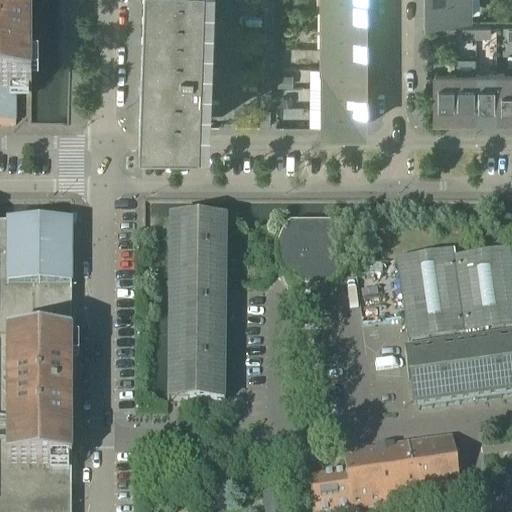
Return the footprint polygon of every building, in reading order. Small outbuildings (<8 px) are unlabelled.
[(0,0),(0,127),(15,127),(15,96),(31,96),(30,0),(0,0)] [(142,0),(139,127),(198,127),(199,125),(201,64),(211,64),(212,43),(201,42),(202,0),(142,0)] [(263,0),(263,25),(273,25),(273,0),(263,0)] [(321,0),(321,11),(365,11),(365,8),(365,0),(321,0)] [(468,0),(425,0),(425,16),(427,16),(427,15),(469,15),(468,0)] [(321,11),(321,30),(365,30),(365,28),(365,12),(365,11),(321,11)] [(455,27),(441,27),(441,37),(455,37),(455,27)] [(461,37),(476,37),(476,27),(461,27),(461,37)] [(476,27),(476,37),(490,37),(490,27),(476,27)] [(321,30),(321,49),(365,49),(365,47),(365,31),(365,30),(321,30)] [(262,63),(272,64),(273,35),(263,35),(262,63)] [(321,49),(321,69),(365,69),(365,66),(365,50),(365,49),(321,49)] [(321,69),(321,88),(365,88),(365,85),(365,69),(321,69)] [(261,102),(271,102),(272,73),(261,73),(261,102)] [(434,113),(455,113),(455,73),(434,73),(434,74),(434,75),(425,75),(425,91),(434,91),(434,113)] [(455,113),(476,113),(476,73),(455,73),(455,113)] [(476,113),(496,113),(496,73),(476,73),(476,113)] [(511,73),(496,73),(496,113),(511,113),(511,73)] [(321,88),(321,107),(365,107),(365,104),(365,89),(365,88),(321,88)] [(365,107),(321,107),(321,127),(363,127),(364,128),(365,128),(365,108),(365,107)] [(260,112),(260,127),(270,127),(270,113),(260,112)] [(0,259),(71,259),(71,228),(0,228),(0,259)] [(176,228),(176,256),(218,257),(218,229),(176,228)] [(336,229),(289,229),(287,231),(285,233),(283,236),(281,239),(279,242),(278,245),(277,248),(276,251),(276,255),(276,258),(276,261),(276,262),(276,265),(277,268),(278,272),(280,275),(282,278),(284,280),(286,283),(288,285),(291,287),(294,289),(297,291),(300,292),(304,293),(306,293),(309,294),(313,294),(316,294),(320,293),(323,292),(326,291),(329,289),(332,288),(335,286),(337,283),(340,281),(342,278),(344,275),(345,272),(346,269),(347,266),(348,263),(348,259),(348,256),(348,252),(348,249),(347,246),(345,243),(344,239),(342,237),(340,234),(338,231),(336,229)] [(176,256),(175,284),(218,284),(218,257),(176,256)] [(397,266),(405,323),(406,333),(418,412),(475,404),(511,398),(511,279),(509,257),(454,265),(453,258),(397,266)] [(0,426),(6,427),(40,427),(40,396),(50,396),(50,384),(71,384),(71,259),(0,259),(0,426)] [(175,284),(175,312),(217,312),(218,284),(175,284)] [(175,312),(175,340),(217,340),(217,312),(175,312)] [(217,340),(175,340),(174,395),(187,396),(187,407),(223,407),(223,395),(217,395),(217,340)] [(40,427),(71,427),(71,384),(50,384),(50,396),(40,396),(40,427)] [(0,511),(70,511),(71,438),(71,427),(40,427),(6,427),(6,437),(6,446),(0,446),(0,511)] [(452,441),(393,449),(401,508),(414,507),(459,500),(456,486),(456,470),(452,441)] [(342,456),(345,475),(350,511),(375,511),(401,508),(393,449),(393,448),(374,450),(374,452),(342,456)] [(350,511),(345,475),(308,480),(312,511),(350,511)] [(284,511),(282,493),(259,495),(261,511),(284,511)]
